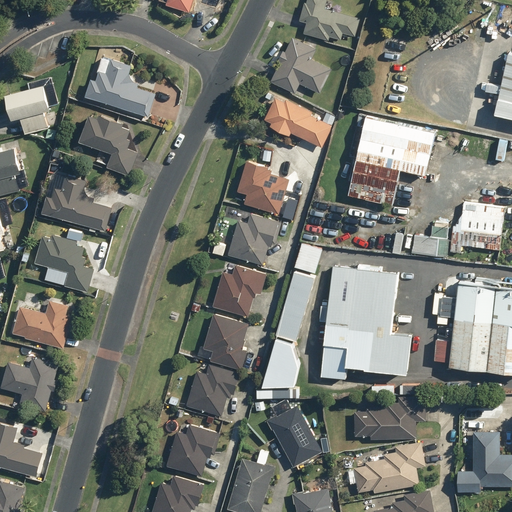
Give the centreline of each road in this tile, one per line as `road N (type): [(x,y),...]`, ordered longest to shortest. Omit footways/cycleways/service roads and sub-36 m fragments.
road 1 (residential): [(222,70),(154,202),(66,511)]
road 2 (residential): [(66,21),(146,29),(222,70)]
